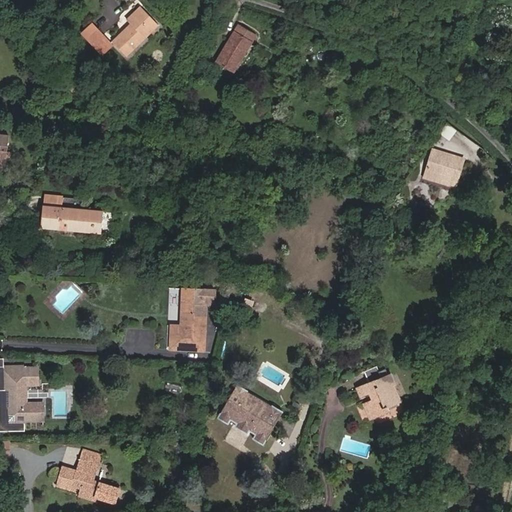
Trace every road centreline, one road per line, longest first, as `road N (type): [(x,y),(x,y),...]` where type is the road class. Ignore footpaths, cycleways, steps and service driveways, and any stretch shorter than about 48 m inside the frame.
road 1 (residential): [(511,166),(391,48),(249,0)]
road 2 (unknown): [(0,334),(101,344),(126,325)]
